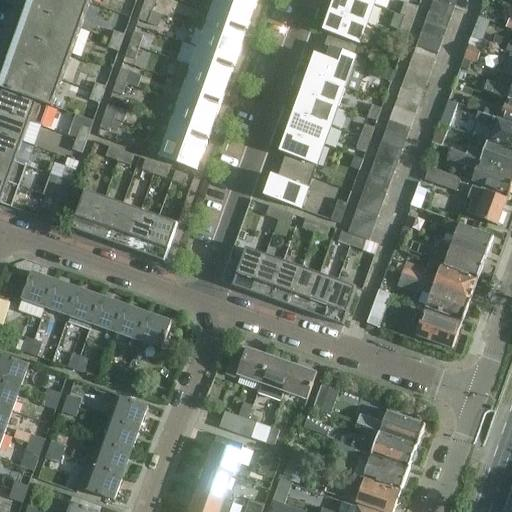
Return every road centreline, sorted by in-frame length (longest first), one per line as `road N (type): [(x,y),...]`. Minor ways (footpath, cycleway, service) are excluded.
road 1 (residential): [(199,300),(306,0)]
road 2 (residential): [(476,394),(227,311)]
road 3 (residential): [(227,311),(144,511)]
road 4 (residential): [(199,300),(2,233)]
road 5 (residential): [(433,511),(476,394)]
